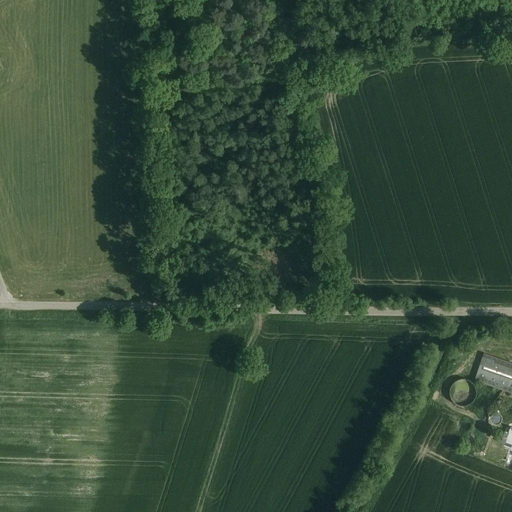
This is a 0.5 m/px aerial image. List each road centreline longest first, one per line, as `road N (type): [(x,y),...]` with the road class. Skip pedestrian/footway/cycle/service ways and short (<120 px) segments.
road 1 (unclassified): [(0,306),(511,311)]
road 2 (track): [(198,511),(263,310)]
